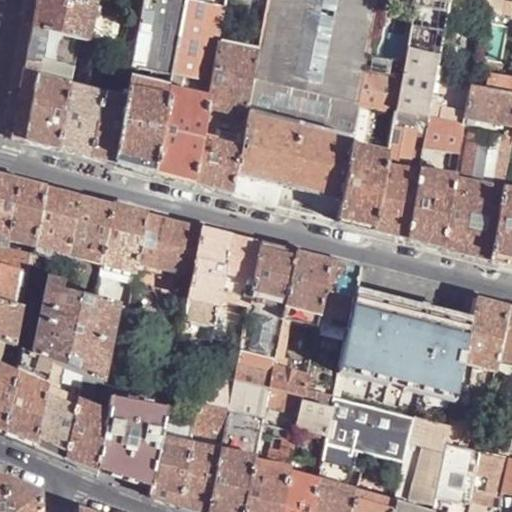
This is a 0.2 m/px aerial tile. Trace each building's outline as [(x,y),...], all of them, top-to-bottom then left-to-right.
[(37,0),(34,17),(32,30),(46,33),(79,40),(88,42),(94,12),(95,7),(61,0),(37,0)] [(154,71),(173,74),(186,0),(145,0),(142,18),(135,53),(133,67),(154,71)] [(136,0),(134,16),(142,18),(145,0),(136,0)] [(170,90),(209,100),(219,46),(221,33),(226,0),(186,0),(173,74),(170,90)] [(246,116),(351,142),(353,134),(359,106),(365,71),(367,61),(377,0),(268,0),(268,1),(260,41),(258,52),(246,116)] [(401,77),(394,112),(417,115),(429,117),(429,116),(440,53),(449,0),(415,0),(414,6),(403,66),(401,77)] [(489,13),(499,15),(501,0),(484,0),(483,11),(484,11),(489,13)] [(511,17),(511,16),(511,2),(501,0),(499,15),(511,17)] [(127,51),(135,53),(142,18),(134,16),(127,51)] [(26,63),(39,66),(46,33),(32,30),(28,52),(26,63)] [(39,66),(37,79),(70,88),(72,79),(74,69),(77,54),(77,51),(79,40),(46,33),(39,66)] [(77,51),(110,59),(112,48),(88,42),(79,40),(77,51)] [(258,52),(219,46),(209,100),(208,108),(246,116),(258,52)] [(401,77),(403,66),(367,61),(365,71),(401,77)] [(12,139),(25,142),(37,79),(39,66),(26,63),(19,95),(18,104),(12,139)] [(154,71),(133,67),(131,81),(143,84),(154,71)] [(79,80),(81,71),(79,70),(74,69),(72,79),(79,80)] [(401,77),(365,71),(359,106),(394,112),(401,77)] [(511,76),(488,73),(486,89),(511,93),(511,76)] [(70,88),(37,79),(25,142),(47,148),(58,151),(70,88)] [(106,79),(102,95),(117,99),(120,83),(106,79)] [(114,165),(154,175),(170,90),(143,84),(131,81),(126,102),(114,165)] [(470,86),(464,118),(511,126),(511,93),(486,89),(470,86)] [(169,179),(193,185),(201,139),(208,108),(209,100),(170,90),(154,175),(169,179)] [(90,159),(114,165),(126,102),(117,99),(102,95),(90,159)] [(417,115),(394,112),(389,143),(387,155),(386,159),(408,162),(417,115)] [(236,175),(341,202),(351,146),(351,142),(246,116),(241,148),(236,175)] [(429,117),(424,147),(458,154),(464,122),(429,116),(429,117)] [(465,178),(464,181),(502,187),(504,179),(510,143),(511,136),(473,130),(469,136),(463,173),(465,178)] [(351,142),(351,146),(387,155),(389,143),(353,134),(351,142)] [(236,175),(241,148),(215,142),(210,142),(201,139),(193,185),(209,189),(217,191),(232,195),(236,175)] [(355,226),(373,231),(385,165),(386,159),(387,155),(351,146),(341,202),(337,222),(355,226)] [(407,169),(385,165),(373,231),(390,235),(407,240),(420,170),(407,169)] [(454,176),(420,170),(407,240),(429,245),(441,248),(454,179),(454,176)] [(236,175),(232,195),(320,217),(323,218),(337,222),(341,202),(236,175)] [(45,188),(0,176),(0,239),(33,248),(45,188)] [(465,254),(489,261),(502,187),(464,181),(454,179),(441,248),(455,252),(465,254)] [(511,266),(511,190),(508,189),(502,187),(489,261),(511,266)] [(45,188),(33,248),(68,256),(79,197),(58,192),(45,188)] [(79,197),(68,256),(78,258),(102,264),(114,206),(93,201),(79,197)] [(114,206),(102,264),(135,272),(137,264),(147,214),(131,210),(114,206)] [(147,214),(137,264),(193,278),(203,229),(171,221),(147,214)] [(214,232),(203,229),(193,278),(185,320),(214,326),(219,299),(224,273),(232,236),(214,232)] [(232,236),(224,273),(254,281),(261,243),(242,239),(232,236)] [(254,281),(251,300),(284,308),(295,252),(272,246),(261,243),(254,281)] [(31,262),(31,257),(0,249),(0,267),(28,274),(31,262)] [(295,252),(284,308),(318,316),(320,306),(330,261),(310,256),(295,252)] [(96,291),(99,275),(76,268),(78,258),(68,256),(62,282),(60,292),(95,300),(96,291)] [(320,306),(350,314),(355,290),(360,269),(341,264),(330,261),(320,306)] [(28,274),(42,276),(45,266),(31,262),(28,274)] [(130,299),(135,272),(102,264),(99,275),(96,291),(130,299)] [(0,267),(0,303),(22,308),(28,274),(0,267)] [(224,273),(219,299),(249,307),(251,300),(254,281),(224,273)] [(62,282),(47,278),(33,354),(52,362),(83,375),(87,376),(102,382),(117,305),(95,300),(60,292),(62,282)] [(456,399),(457,392),(463,363),(472,319),(355,290),(350,314),(347,330),(340,370),(456,399)] [(472,319),(463,363),(495,371),(497,360),(508,306),(488,301),(476,298),(472,319)] [(249,307),(237,365),(271,373),(272,368),(282,319),(284,308),(251,300),(249,307)] [(0,340),(8,344),(15,347),(23,309),(22,308),(0,303),(0,340)] [(318,316),(317,322),(347,330),(350,314),(320,306),(318,316)] [(511,307),(508,306),(497,360),(511,362),(511,307)] [(284,308),(282,319),(316,328),(317,322),(318,316),(284,308)] [(136,329),(139,316),(127,314),(125,326),(136,329)] [(147,343),(149,332),(136,329),(125,326),(122,337),(147,343)] [(0,363),(8,344),(0,340),(0,363)] [(172,343),(171,349),(178,351),(179,344),(172,343)] [(22,350),(18,368),(48,380),(52,362),(33,354),(22,350)] [(268,389),(271,373),(237,365),(234,382),(268,389)] [(0,434),(3,436),(16,375),(0,368),(0,434)] [(271,373),(268,389),(302,397),(305,381),(306,376),(272,368),(271,373)] [(456,399),(340,370),(338,375),(455,404),(456,399)] [(22,444),(34,449),(47,388),(16,375),(3,436),(22,444)] [(113,387),(102,382),(87,376),(85,382),(83,392),(109,400),(110,399),(113,387)] [(203,381),(199,405),(229,411),(233,388),(203,381)] [(302,397),(301,402),(331,409),(334,398),(336,389),(305,381),(302,397)] [(268,389),(234,382),(233,388),(229,411),(222,442),(221,452),(255,459),(265,406),(268,389)] [(53,457),(65,462),(77,400),(47,388),(34,449),(53,457)] [(268,389),(265,406),(299,413),(301,402),(302,397),(268,389)] [(461,447),(480,452),(483,437),(484,425),(465,420),(470,395),(457,392),(455,404),(451,428),(450,432),(463,436),(461,447)] [(326,436),(321,462),(352,470),(358,451),(365,452),(373,408),(372,408),(334,398),(331,409),(326,436)] [(128,482),(151,490),(161,441),(167,411),(110,399),(109,400),(107,413),(97,470),(128,482)] [(77,400),(65,462),(84,470),(95,475),(97,470),(107,413),(77,400)] [(297,429),(326,436),(331,409),(301,402),(299,413),(297,429)] [(199,405),(193,433),(211,436),(211,440),(222,442),(229,411),(199,405)] [(373,408),(365,452),(403,462),(412,418),(373,408)] [(403,462),(394,504),(425,511),(433,511),(436,497),(448,443),(450,432),(451,428),(412,418),(403,462)] [(286,430),(284,440),(294,442),(296,432),(286,430)] [(448,443),(461,447),(463,436),(450,432),(448,443)] [(483,437),(480,452),(508,460),(510,449),(511,445),(483,437)] [(266,465),(288,471),(294,442),(284,440),(272,438),(266,465)] [(151,490),(150,498),(168,504),(179,508),(191,447),(161,441),(151,490)] [(448,443),(436,497),(469,504),(480,452),(461,447),(448,443)] [(209,511),(221,452),(191,447),(179,508),(189,511),(191,511),(209,511)] [(244,511),(254,462),(255,459),(221,452),(209,511),(244,511)] [(508,460),(480,452),(469,504),(469,505),(489,511),(498,511),(503,491),(508,460)] [(511,460),(508,460),(503,491),(511,493),(511,460)] [(279,511),(287,474),(288,471),(266,465),(254,462),(244,511),(279,511)] [(311,511),(317,482),(287,474),(279,511),(311,511)] [(40,511),(40,494),(18,485),(4,478),(5,511),(40,511)] [(352,511),(356,493),(346,490),(317,482),(311,511),(352,511)] [(356,493),(352,511),(392,511),(394,504),(356,493)] [(433,511),(467,511),(469,505),(469,504),(436,497),(433,511)]
